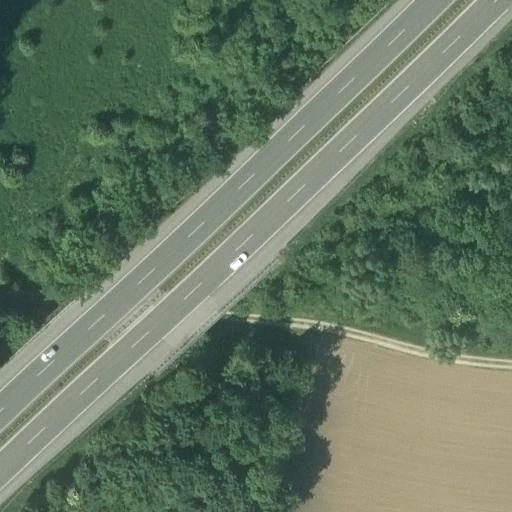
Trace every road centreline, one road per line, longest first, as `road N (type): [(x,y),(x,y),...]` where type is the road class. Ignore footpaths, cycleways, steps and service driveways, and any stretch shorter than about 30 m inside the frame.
road 1 (motorway): [(0,474),(487,0)]
road 2 (motorway): [(425,0),(0,414)]
road 3 (track): [(0,307),(336,342),(511,378)]
